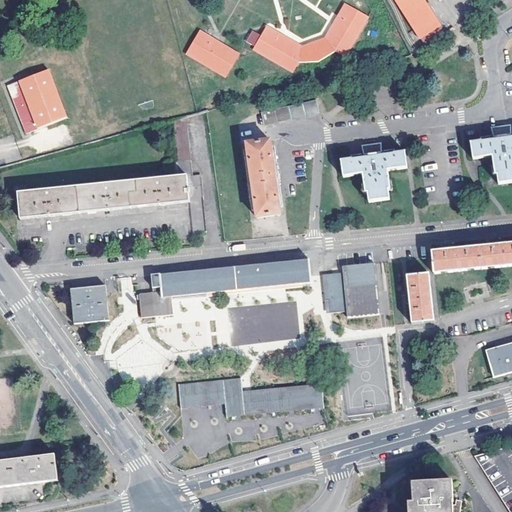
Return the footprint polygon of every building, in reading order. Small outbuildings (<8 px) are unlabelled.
[(424,47),(445,34),(425,0),(398,0),(415,29),(409,32),(415,42),(420,39),(424,47)] [(368,20),(345,6),(324,41),(301,47),(267,27),(252,50),(291,72),(297,63),(315,63),(335,52),(344,58),(368,20)] [(224,75),(238,53),(200,30),(186,53),(224,75)] [(9,85),(27,133),(67,117),(50,70),(9,85)] [(260,113),(264,126),(319,113),(315,100),(260,113)] [(178,163),(192,161),(187,117),(173,121),(178,163)] [(472,143),(473,159),(493,157),(496,176),(499,175),(499,185),(511,183),(511,129),(511,125),(501,126),(492,127),(492,135),(480,137),(481,142),(472,143)] [(247,144),(257,218),(280,215),(276,180),(271,142),(247,144)] [(341,161),(344,178),(363,175),(366,194),(368,194),(370,203),(390,200),(389,191),(391,191),(389,172),(408,169),(406,153),(397,154),(396,149),(383,151),(382,143),(372,144),(362,146),(363,153),(350,155),(351,160),(341,161)] [(187,177),(190,203),(193,234),(207,232),(201,175),(193,176),(192,161),(178,163),(180,178),(187,177)] [(187,177),(180,178),(18,194),(21,220),(52,217),(106,211),(159,206),(190,203),(187,177)] [(432,251),(434,274),(511,266),(511,243),(505,245),(504,241),(497,241),(497,243),(497,245),(457,249),(457,245),(450,246),(451,248),(451,249),(432,251)] [(311,284),(311,283),(309,261),(303,261),(160,275),(162,293),(162,298),(171,297),(311,284)] [(330,314),(346,312),(347,319),(380,315),(375,264),(342,268),(343,274),(321,276),(322,282),(323,302),(328,302),(330,314)] [(411,305),(412,324),(434,322),(429,274),(408,276),(410,297),(407,297),(405,297),(406,305),(411,305)] [(72,289),(74,324),(109,322),(107,295),(107,294),(106,287),(72,289)] [(162,298),(162,293),(139,295),(141,317),(173,314),(171,297),(162,298)] [(297,302),(230,308),(232,340),(241,339),(242,344),(253,343),(253,342),(300,338),(297,302)] [(494,378),(511,373),(511,344),(487,352),(494,378)] [(226,417),(324,408),(321,384),(242,391),(241,379),(179,385),(181,409),(224,404),(226,417)] [(511,511),(511,447),(477,457),(511,511)] [(0,487),(58,480),(56,455),(27,459),(0,462),(0,487)] [(454,511),(454,505),(453,481),(412,483),(413,503),(409,503),(409,511),(454,511)]
